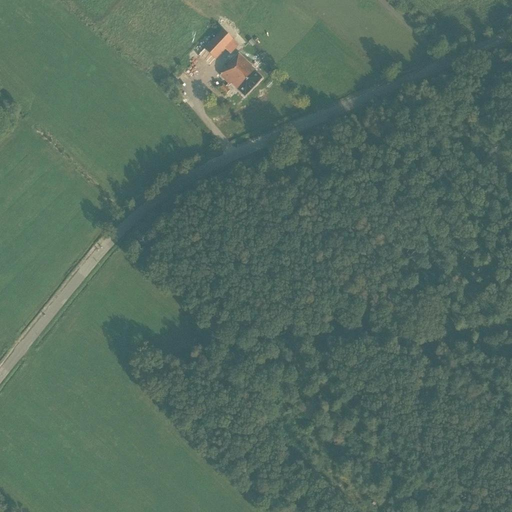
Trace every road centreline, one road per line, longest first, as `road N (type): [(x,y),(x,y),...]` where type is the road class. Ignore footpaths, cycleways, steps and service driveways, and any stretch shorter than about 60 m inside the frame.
road 1 (unclassified): [(0,377),(123,228),(168,192),(511,35)]
road 2 (track): [(309,338),(405,338),(511,324)]
